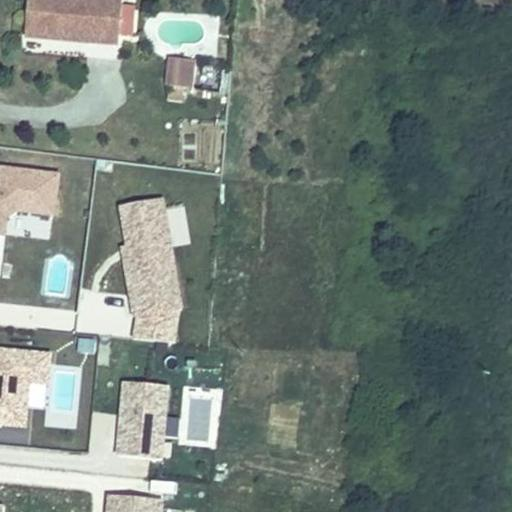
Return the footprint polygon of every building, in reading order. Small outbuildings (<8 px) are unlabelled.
[(71,0),(34,0),(31,38),(127,46),(129,4),(71,0)] [(189,64),(172,63),(169,91),(187,92),(189,64)] [(56,217),(61,176),(3,169),(1,189),(0,189),(0,235),(7,237),(9,220),(19,212),(56,217)] [(182,309),(163,199),(140,203),(142,214),(125,216),(130,246),(131,254),(126,255),(136,317),(180,310),(182,309)] [(142,214),(140,203),(123,206),(125,216),(142,214)] [(176,343),(180,310),(136,317),(134,338),(176,343)] [(49,384),(52,355),(0,349),(0,423),(26,426),(31,382),(49,384)] [(46,408),(48,384),(31,382),(28,406),(46,408)] [(160,460),(166,386),(122,383),(120,416),(125,416),(123,440),(118,440),(117,457),(160,460)] [(162,511),(164,501),(110,496),(108,511),(162,511)]
